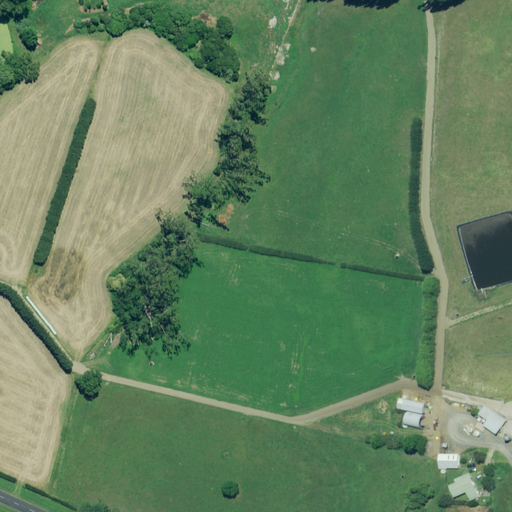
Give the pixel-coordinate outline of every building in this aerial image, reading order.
[(411,411),(426,414),(428,404),(403,399),(401,409),(411,411)] [(510,420),(489,405),(482,414),(491,420),(487,426),(500,434),(510,420)] [(426,414),(411,411),(408,424),(424,427),(426,414)] [(462,469),(462,455),(442,455),(442,468),(462,469)] [(483,497),(473,474),(458,480),(459,483),(452,486),(457,498),(470,492),(473,501),(483,497)]
